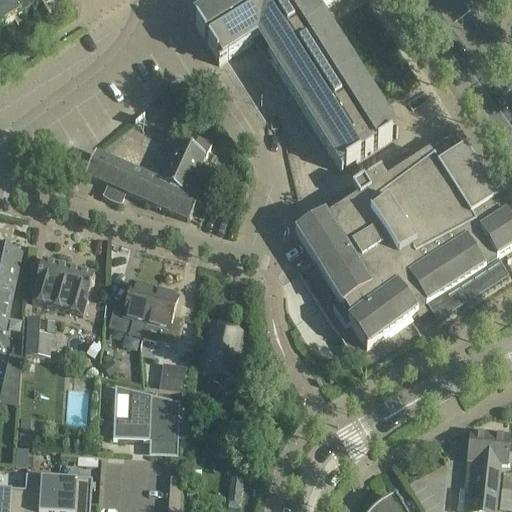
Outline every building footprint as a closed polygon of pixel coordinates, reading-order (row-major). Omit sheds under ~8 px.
[(0,0),(0,30),(40,5),(37,0),(0,0)] [(229,0),(192,23),(220,68),(259,43),(342,175),(399,139),(391,126),(320,15),(343,0),(229,0)] [(435,324),(437,327),(508,282),(506,279),(511,275),(511,227),(508,221),(509,220),(505,212),(500,205),(499,206),(467,156),(474,151),(464,136),(458,140),(433,100),(391,126),(399,139),(377,153),(342,175),(353,191),(357,197),(309,227),(304,231),(296,235),(316,266),(342,307),(334,313),(335,314),(335,315),(337,317),(339,320),(340,322),(342,325),(344,328),(345,330),(346,332),(351,329),(368,352),(375,362),(420,334),(435,324)] [(190,115),(178,109),(172,121),(184,127),(190,115)] [(207,160),(213,147),(199,140),(194,152),(178,144),(161,184),(160,185),(200,203),(205,192),(193,187),(205,160),(207,160)] [(110,205),(113,207),(117,208),(120,209),(124,209),(129,197),(190,225),(200,203),(160,185),(161,184),(96,155),(86,178),(109,189),(104,200),(107,203),(110,205)] [(0,333),(6,335),(23,256),(0,251),(0,333)] [(96,276),(61,267),(45,262),(32,303),(49,308),(84,318),(96,276)] [(134,287),(128,309),(117,305),(109,333),(143,344),(157,293),(134,287)] [(176,353),(185,324),(174,321),(180,299),(157,293),(143,344),(155,348),(156,346),(176,353)] [(39,324),(27,323),(24,363),(49,365),(51,340),(38,339),(39,324)] [(198,375),(237,383),(248,334),(208,326),(198,375)] [(94,363),(101,352),(93,346),(86,357),(94,363)] [(101,369),(110,381),(120,374),(111,362),(101,369)] [(186,372),(163,368),(159,394),(182,398),(186,372)] [(0,403),(0,408),(18,413),(19,396),(2,392),(0,403)] [(114,430),(113,446),(154,447),(179,448),(180,444),(188,444),(188,430),(180,430),(181,408),(132,396),(130,431),(114,430)] [(19,449),(39,450),(40,425),(20,424),(19,449)] [(472,493),(469,511),(496,511),(501,469),(507,470),(510,440),(471,436),(465,493),(472,493)] [(16,454),(15,473),(27,473),(27,469),(28,461),(28,455),(16,454)] [(97,471),(97,463),(85,462),(84,470),(97,471)] [(57,511),(60,482),(26,480),(25,495),(26,495),(24,511),(57,511)] [(90,511),(92,484),(60,482),(57,511),(90,511)] [(241,507),(243,483),(229,482),(227,506),(228,506),(228,510),(239,511),(239,507),(241,507)] [(172,494),(182,495),(183,485),(173,484),(172,494)] [(24,511),(26,495),(25,495),(0,493),(0,511),(24,511)] [(171,505),(181,505),(182,495),(172,494),(171,505)] [(401,511),(396,502),(381,510),(378,511),(401,511)]
